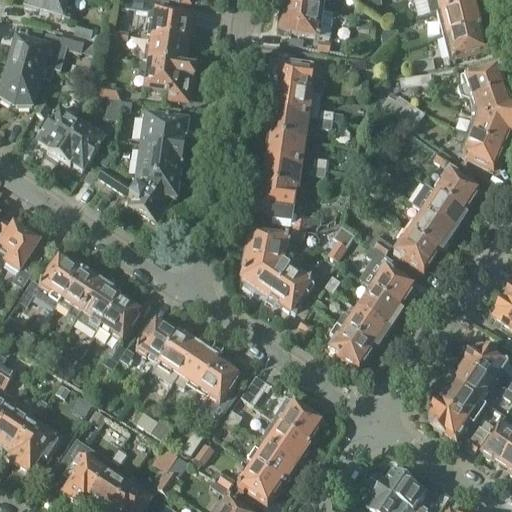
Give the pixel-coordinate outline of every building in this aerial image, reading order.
[(28,0),(26,11),(69,24),(72,13),(75,0),(28,0)] [(284,7),(283,11),(320,16),(321,0),(282,0),(281,5),(284,7)] [(379,0),(360,0),(361,4),(370,10),(380,9),(379,0)] [(429,21),(440,18),(474,9),(471,0),(413,0),(418,4),(424,2),(429,21)] [(122,1),(119,13),(150,18),(153,18),(153,14),(166,16),(166,12),(167,7),(151,5),(122,1)] [(446,40),(480,31),(479,28),(482,25),(480,20),(477,19),(474,9),(440,18),(446,40)] [(320,16),(283,11),(283,14),(280,15),(279,21),(282,23),(280,36),(329,43),(332,18),(320,16)] [(150,39),(150,40),(186,45),(186,42),(189,41),(190,34),(188,32),(190,19),(166,16),(153,14),(152,24),(150,39)] [(76,28),(73,39),(94,44),(97,34),(76,28)] [(384,39),(383,40),(384,49),(386,51),(390,47),(391,45),(399,36),(392,29),(384,39)] [(486,55),(480,31),(446,40),(449,53),(446,54),(448,65),(486,55)] [(129,37),(114,35),(113,43),(128,45),(129,37)] [(15,43),(6,75),(28,82),(29,79),(41,82),(50,84),(53,74),(60,76),(66,54),(82,58),(86,43),(63,37),(61,43),(45,39),(42,50),(40,50),(25,46),(15,43)] [(150,40),(147,67),(151,67),(185,72),(186,58),(184,56),(186,45),(150,40)] [(318,46),(317,54),(329,56),(330,47),(318,46)] [(327,60),(315,58),(313,69),(325,71),(325,70),(339,71),(340,63),(327,61),(327,60)] [(435,73),(433,62),(413,66),(415,76),(435,73)] [(371,66),(355,85),(357,84),(379,82),(389,81),(386,64),(376,65),(373,66),(371,66)] [(142,66),(140,80),(145,80),(149,81),(148,92),(143,92),(143,93),(165,96),(164,98),(168,99),(167,105),(189,108),(193,83),(194,73),(185,72),(151,67),(147,67),(142,66)] [(273,66),(270,88),(273,88),(272,92),(309,97),(320,98),(324,74),(273,66)] [(464,90),(458,92),(462,104),(465,105),(505,91),(499,77),(496,78),(494,70),(461,81),(464,90)] [(2,87),(0,95),(0,104),(12,111),(15,109),(18,112),(31,112),(32,112),(41,82),(29,79),(28,82),(6,75),(3,85),(1,84),(0,86),(2,87)] [(430,78),(410,81),(411,92),(432,89),(430,78)] [(401,93),(411,92),(410,81),(399,82),(401,93)] [(90,87),(88,98),(100,100),(102,90),(102,89),(90,87)] [(102,90),(100,100),(119,104),(121,94),(114,93),(114,88),(102,87),(102,89),(102,90)] [(505,91),(465,105),(472,106),(475,115),(474,120),(511,122),(511,114),(511,113),(511,103),(509,96),(506,94),(505,91)] [(273,96),(270,116),(307,121),(317,123),(320,98),(309,97),(272,92),(272,95),(273,96)] [(387,101),(385,104),(402,115),(407,107),(399,101),(398,101),(390,96),(387,100),(387,101)] [(120,112),(121,104),(120,105),(108,103),(105,123),(118,126),(120,112)] [(131,105),(121,104),(120,112),(130,114),(131,105)] [(380,113),(379,114),(391,122),(392,121),(413,135),(424,118),(407,107),(402,115),(385,104),(380,113)] [(35,118),(44,124),(51,114),(42,108),(35,118)] [(48,157),(58,164),(80,130),(69,123),(72,119),(61,112),(54,122),(52,121),(51,123),(42,138),(41,139),(43,140),(38,148),(48,154),(47,156),(48,157)] [(270,116),(266,140),(304,145),(307,121),(270,116)] [(320,116),(319,123),(333,125),(334,118),(320,116)] [(181,153),(182,149),(183,144),(185,144),(186,142),(184,142),(186,125),(146,119),(142,147),(181,153)] [(473,135),(471,139),(504,153),(505,150),(509,148),(511,141),(511,131),(511,122),(474,120),(473,135)] [(318,134),(332,136),(333,125),(319,123),(318,134)] [(92,138),(80,130),(58,164),(68,170),(68,171),(70,171),(71,169),(82,176),(87,168),(89,169),(100,153),(98,152),(105,142),(94,134),(92,138)] [(463,152),(459,161),(491,174),(494,166),(497,168),(504,153),(471,139),(466,153),(463,152)] [(266,140),(263,164),(301,169),(304,145),(266,140)] [(142,147),(137,180),(177,186),(180,170),(182,171),(182,168),(179,168),(181,153),(142,147)] [(435,164),(445,172),(450,165),(439,157),(435,164)] [(259,186),(258,189),(295,194),(297,194),(301,169),(263,164),(260,186),(259,186)] [(314,165),(313,172),(326,174),(327,167),(314,165)] [(326,174),(313,172),(311,181),(325,183),(326,174)] [(380,172),(372,184),(383,191),(391,179),(380,172)] [(103,173),(98,183),(104,187),(110,178),(103,173)] [(443,186),(437,195),(465,214),(479,194),(449,174),(442,185),(443,186)] [(120,184),(110,178),(104,187),(114,193),(120,184)] [(129,203),(137,208),(134,213),(151,224),(159,212),(164,215),(170,203),(175,204),(177,186),(137,180),(135,194),(129,203)] [(383,191),(372,184),(366,193),(377,201),(383,191)] [(427,188),(412,210),(422,217),(453,237),(454,237),(456,233),(455,232),(456,229),(459,230),(466,219),(464,217),(464,216),(465,214),(437,195),(427,188)] [(254,192),(251,213),(273,216),(272,226),(294,229),(306,231),(317,232),(320,230),(320,224),(321,221),(306,219),(306,221),(292,219),(295,194),(258,189),(258,193),(254,192)] [(409,236),(408,237),(437,257),(438,256),(439,254),(441,255),(449,244),(447,242),(450,239),(450,240),(453,237),(422,217),(409,236)] [(0,240),(4,243),(7,238),(13,229),(1,222),(0,221),(0,240)] [(4,243),(0,248),(0,257),(8,262),(4,268),(18,277),(19,277),(28,263),(29,263),(30,260),(32,256),(39,246),(13,229),(7,238),(4,243)] [(342,232),(334,244),(339,247),(348,253),(356,241),(342,232)] [(293,234),(292,244),(304,245),(305,235),(293,234)] [(400,246),(393,256),(423,276),(437,257),(408,237),(402,246),(400,246)] [(283,265),(284,255),(286,256),(288,243),(251,238),(248,250),(244,251),(243,259),(246,262),(282,267),(283,265)] [(375,241),(369,250),(372,252),(374,254),(385,261),(392,251),(375,241)] [(338,247),(329,261),(337,267),(348,253),(339,247),(338,247)] [(370,268),(359,285),(371,293),(400,312),(415,290),(395,276),(398,270),(385,261),(374,254),(372,252),(366,261),(369,262),(372,264),(373,265),(370,268)] [(30,287),(18,305),(25,310),(32,300),(53,314),(55,310),(56,311),(58,308),(60,305),(79,275),(58,261),(38,291),(30,287)] [(244,290),(266,305),(288,274),(282,270),(283,265),(282,267),(246,262),(242,278),(244,279),(241,284),(244,286),(244,290)] [(60,305),(58,308),(69,315),(67,320),(75,325),(80,318),(100,287),(93,283),(91,281),(92,278),(85,274),(82,275),(80,274),(79,275),(60,305)] [(298,281),(288,274),(266,305),(276,312),(280,311),(290,318),(311,287),(300,279),(298,281)] [(18,277),(12,286),(22,293),(28,283),(19,277),(18,277)] [(331,280),(324,291),(332,297),(339,286),(331,280)] [(80,318),(75,325),(96,338),(100,331),(120,300),(118,299),(119,296),(113,291),(109,293),(107,292),(100,287),(80,318)] [(371,293),(358,313),(389,334),(389,333),(391,329),(390,328),(392,325),(394,326),(402,315),(399,313),(400,312),(371,293)] [(96,338),(95,340),(96,344),(103,348),(107,347),(111,341),(121,347),(141,316),(140,315),(121,302),(120,302),(121,301),(120,300),(100,331),(96,338)] [(511,306),(506,303),(506,304),(505,303),(498,315),(493,322),(511,334),(511,306)] [(338,321),(335,326),(373,351),(374,350),(375,351),(385,336),(386,336),(389,334),(358,313),(352,322),(342,315),(338,321)] [(9,322),(2,333),(29,351),(37,341),(9,322)] [(155,325),(134,356),(148,364),(151,359),(159,365),(177,337),(176,337),(176,338),(155,325)] [(298,332),(304,337),(309,340),(313,333),(302,325),(298,332)] [(335,326),(327,338),(337,345),(330,354),(358,373),(373,351),(335,326)] [(159,365),(153,375),(173,389),(175,384),(197,350),(195,349),(193,350),(189,348),(190,346),(190,345),(188,345),(189,341),(183,337),(179,339),(178,338),(177,337),(159,365)] [(29,355),(48,367),(58,352),(54,349),(52,352),(37,342),(35,345),(29,355)] [(110,355),(102,368),(112,375),(120,363),(127,351),(121,347),(114,358),(110,355)] [(465,366),(466,365),(495,384),(502,373),(504,374),(509,366),(483,348),(476,350),(465,366)] [(197,350),(175,384),(186,391),(188,388),(189,388),(191,386),(200,391),(217,364),(216,363),(216,359),(210,355),(207,357),(206,356),(204,355),(203,357),(200,354),(200,352),(197,350)] [(127,351),(120,363),(127,368),(134,356),(127,351)] [(62,355),(58,352),(48,367),(52,370),(56,372),(63,361),(60,359),(62,355)] [(0,431),(17,405),(4,396),(15,378),(2,370),(6,363),(1,359),(0,360),(0,431)] [(217,364),(200,391),(212,399),(210,403),(208,405),(207,408),(207,412),(209,415),(220,423),(236,401),(233,399),(230,397),(228,395),(239,379),(217,365),(218,364),(217,364)] [(466,365),(465,366),(466,366),(464,369),(462,369),(458,374),(459,376),(454,384),(482,403),(495,384),(466,365)] [(441,403),(440,404),(469,423),(482,403),(454,384),(447,395),(444,395),(441,400),(443,402),(442,404),(441,403)] [(252,386),(241,402),(253,410),(264,394),(263,393),(262,393),(256,388),(252,386)] [(281,411),(273,424),(279,428),(309,448),(308,447),(322,426),(292,406),(287,402),(281,411)] [(48,408),(41,403),(33,414),(41,419),(48,408)] [(462,433),(469,423),(440,404),(431,417),(432,418),(430,420),(431,426),(434,428),(433,429),(457,445),(464,435),(462,433)] [(0,452),(1,451),(12,458),(13,459),(30,433),(33,435),(36,430),(39,426),(29,420),(32,415),(17,405),(0,431),(0,452)] [(90,425),(100,432),(106,421),(96,415),(90,425)] [(231,416),(227,422),(237,430),(242,423),(231,416)] [(142,419),(135,429),(143,435),(150,424),(142,419)] [(237,430),(227,422),(221,430),(232,437),(237,430)] [(150,424),(143,435),(150,439),(157,428),(150,424)] [(157,428),(150,439),(163,448),(168,439),(173,432),(160,424),(157,428)] [(493,431),(486,425),(481,431),(489,437),(493,431)] [(274,426),(261,445),(295,468),(296,466),(297,466),(296,463),(298,460),(300,461),(301,460),(301,459),(305,459),(309,453),(308,451),(307,450),(309,448),(279,428),(279,429),(274,426)] [(511,432),(502,426),(482,455),(484,456),(484,459),(489,463),(493,462),(495,464),(497,463),(503,467),(511,453),(511,432)] [(59,445),(36,430),(33,435),(30,433),(13,459),(12,458),(9,462),(30,476),(39,462),(45,466),(59,445)] [(489,437),(481,431),(480,430),(466,450),(475,457),(489,437)] [(85,506),(105,475),(92,467),(97,459),(75,445),(63,465),(71,470),(65,479),(71,483),(63,497),(83,510),(86,507),(85,506)] [(261,445),(247,465),(252,468),(252,469),(281,488),(282,486),(284,486),(287,486),(291,480),(289,477),(291,475),(288,473),(290,471),(293,471),(294,470),(295,468),(261,445)] [(204,449),(190,469),(199,475),(202,469),(212,455),(204,449)] [(511,453),(503,467),(510,471),(509,473),(510,474),(511,477),(511,453)] [(127,459),(119,454),(112,465),(119,470),(127,459)] [(189,467),(178,460),(156,494),(167,501),(189,467)] [(244,477),(236,488),(259,504),(266,509),(270,503),(281,488),(252,469),(246,478),(244,477)] [(387,484),(382,493),(409,511),(425,511),(419,508),(428,496),(423,493),(418,489),(418,486),(413,483),(410,484),(395,473),(392,475),(389,479),(387,481),(387,484)] [(113,511),(127,491),(107,478),(107,477),(105,475),(85,506),(86,507),(93,511),(113,511)] [(215,477),(211,482),(214,484),(228,494),(233,487),(216,475),(215,477)] [(155,497),(132,482),(127,491),(113,511),(144,511),(147,509),(155,497)] [(214,484),(209,492),(223,502),(228,494),(214,484)] [(368,510),(367,511),(409,511),(382,493),(376,501),(373,503),(368,510)] [(241,511),(227,502),(220,511),(219,511),(217,510),(215,511),(241,511)]
